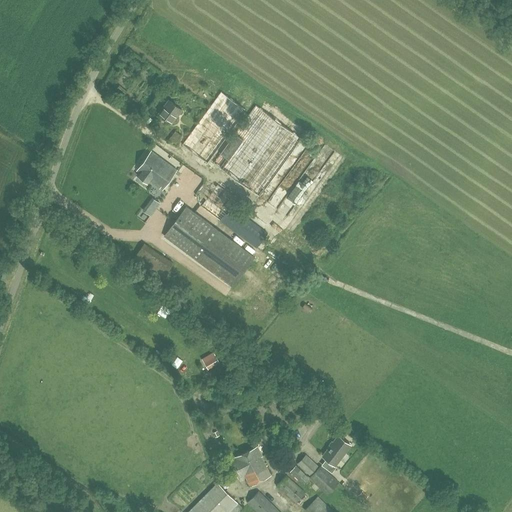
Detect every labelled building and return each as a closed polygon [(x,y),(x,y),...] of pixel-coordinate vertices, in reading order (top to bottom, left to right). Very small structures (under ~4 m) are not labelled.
[(152,100),(156,95),(150,92),(147,97),(152,100)] [(172,124),(183,110),(176,105),(169,100),(158,114),(172,124)] [(228,150),(225,155),(230,159),(227,164),(236,170),(243,161),(228,150)] [(162,189),(176,171),(151,152),(137,171),(141,174),(139,177),(147,183),(150,180),(162,189)] [(274,204),(286,184),(278,179),(266,198),(274,204)] [(314,187),(312,192),(325,200),(328,195),(314,187)] [(233,287),(255,257),(186,206),(164,236),(233,287)] [(252,229),(267,240),(273,232),(258,220),(252,229)] [(162,280),(173,262),(144,242),(133,260),(162,280)] [(268,264),(279,270),(282,265),(271,259),(268,264)] [(270,267),(267,272),(276,277),(279,272),(270,267)] [(283,269),(280,274),(290,280),(294,275),(283,269)] [(281,275),(277,280),(289,287),(292,282),(281,275)] [(214,349),(202,356),(209,366),(220,360),(214,349)] [(213,380),(229,371),(224,363),(208,372),(213,380)] [(330,446),(323,456),(326,459),(335,466),(351,445),(338,436),(334,442),(330,446)] [(250,486),(271,476),(262,457),(263,456),(258,446),(229,460),(238,478),(245,475),(250,486)] [(319,468),(306,455),(298,464),(312,476),(318,469),(319,468)] [(303,484),(309,477),(305,473),(296,466),(290,472),(299,480),(303,484)] [(321,466),(319,468),(318,469),(312,476),(310,478),(328,494),(339,482),(321,466)] [(297,502),(306,492),(286,475),(277,485),(297,502)] [(231,511),(239,511),(243,508),(217,483),(188,511),(227,511),(230,510),(231,511)] [(257,511),(279,511),(259,491),(248,502),(257,511)] [(363,492),(358,496),(359,497),(363,501),(368,497),(363,492)]
